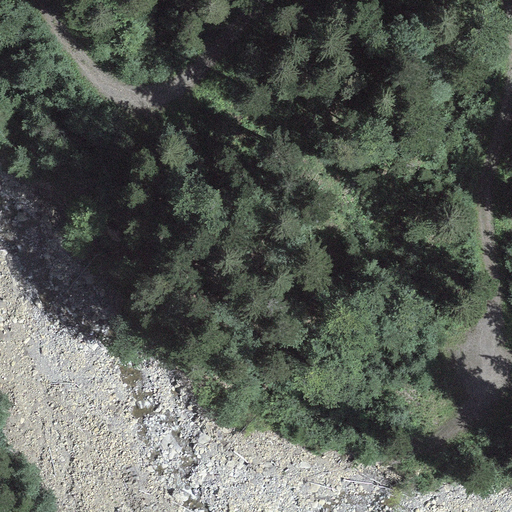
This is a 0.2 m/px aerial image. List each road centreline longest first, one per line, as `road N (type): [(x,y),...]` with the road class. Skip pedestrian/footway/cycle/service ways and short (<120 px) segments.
road 1 (track): [(511,71),(485,204),(499,385),(484,409),(415,451)]
road 2 (track): [(44,0),(87,66),(134,92),(179,82),(204,65),(266,0)]
